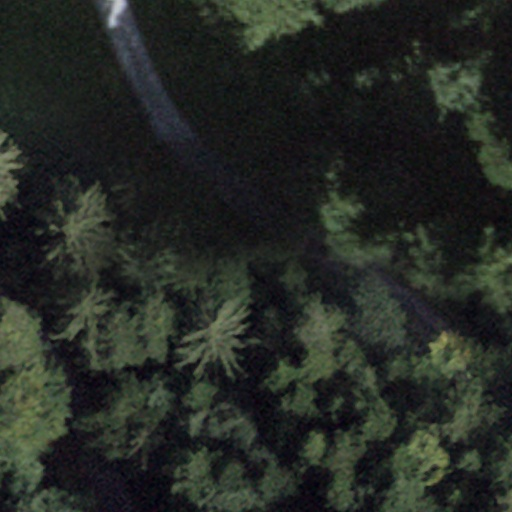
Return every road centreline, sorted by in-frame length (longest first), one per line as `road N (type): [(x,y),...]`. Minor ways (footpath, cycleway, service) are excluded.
road 1 (track): [(511,430),(437,334),(187,151),(158,114),(112,0)]
road 2 (track): [(0,288),(120,474),(128,511)]
